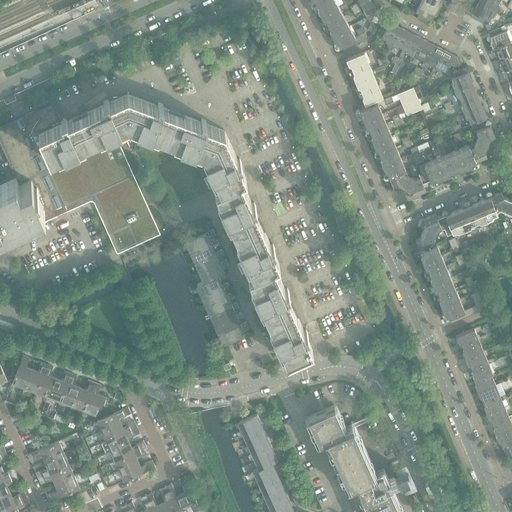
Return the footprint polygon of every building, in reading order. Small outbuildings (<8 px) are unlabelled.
[(338,6),(334,0),(311,0),(316,7),(317,9),(321,15),(338,6)] [(403,3),(396,0),(389,0),(388,3),(400,9),(403,3)] [(436,15),(438,10),(439,9),(421,0),(415,11),(419,13),(416,17),(429,24),(433,15),(434,16),(436,15)] [(440,2),(441,0),(421,0),(439,9),(441,4),(441,2),(440,2)] [(498,2),(499,0),(479,0),(479,1),(496,11),(500,5),(499,3),(498,2)] [(493,16),(496,11),(479,1),(471,17),(483,23),(485,19),(489,21),(491,17),(492,17),(493,16)] [(376,11),(377,10),(374,5),(363,11),(366,17),(371,14),(374,16),(376,11)] [(349,26),(338,6),(321,15),(325,23),(328,28),(332,36),(349,26)] [(391,45),(400,27),(385,19),(379,32),(383,34),(381,38),(385,40),(385,42),(391,45)] [(372,32),(376,26),(371,23),(368,30),(372,32)] [(356,37),(349,26),(332,36),(335,41),(338,47),(340,46),(342,50),(345,51),(366,39),(367,36),(365,32),(356,37)] [(510,40),(506,30),(503,31),(501,26),(488,32),(491,41),(490,43),(492,48),(510,40)] [(402,49),(411,33),(400,27),(391,45),(397,47),(398,47),(399,47),(402,49)] [(412,56),(421,38),(411,33),(402,49),(406,51),(407,53),(412,56)] [(423,60),(432,44),(421,38),(412,56),(418,59),(420,58),(423,60)] [(511,53),(511,44),(510,40),(492,48),(495,54),(497,55),(499,59),(511,53)] [(433,67),(442,49),(432,44),(423,60),(427,62),(428,64),(433,67)] [(460,64),(456,56),(442,49),(433,67),(439,70),(441,69),(445,71),(449,64),(454,67),(460,64)] [(373,74),(364,51),(346,59),(355,81),(373,74)] [(511,66),(511,53),(499,59),(501,63),(500,63),(499,65),(502,71),(511,66)] [(385,63),(384,61),(380,57),(377,59),(380,66),(385,63)] [(511,79),(511,66),(502,71),(504,77),(506,77),(508,81),(511,79)] [(472,83),(466,67),(453,73),(454,77),(451,79),(453,83),(452,83),(451,85),(454,91),(472,83)] [(383,96),(373,74),(355,81),(365,104),(383,96)] [(477,94),(472,83),(454,91),(456,97),(458,97),(459,97),(461,101),(477,94)] [(422,109),(413,87),(397,94),(402,105),(406,115),(422,109)] [(128,122),(127,93),(109,101),(108,99),(105,101),(103,102),(104,104),(81,114),(92,138),(113,129),(116,127),(118,131),(119,130),(127,127),(126,125),(128,124),(128,122)] [(166,138),(176,111),(162,106),(163,104),(158,102),(157,104),(127,93),(128,122),(128,124),(130,125),(130,127),(157,137),(158,135),(166,138)] [(482,105),(477,94),(461,101),(462,105),(461,105),(461,107),(463,113),(482,105)] [(382,113),(377,102),(361,108),(361,109),(359,109),(361,113),(362,114),(361,115),(364,121),(382,113)] [(60,117),(53,103),(23,116),(30,130),(60,117)] [(486,117),(482,105),(463,113),(466,119),(468,120),(470,124),(486,117)] [(204,151),(224,130),(205,122),(206,120),(201,118),(200,120),(176,111),(166,138),(173,141),(173,143),(200,153),(201,151),(203,152),(204,151)] [(391,135),(386,124),(382,113),(364,121),(366,127),(367,127),(367,128),(369,134),(371,136),(371,137),(373,143),(391,135)] [(92,138),(81,114),(67,120),(66,118),(61,120),(60,117),(30,130),(43,160),(92,138)] [(2,121),(0,121),(0,143),(20,134),(15,121),(14,120),(4,125),(2,121)] [(494,134),(490,125),(489,125),(488,123),(484,125),(483,121),(471,126),(474,134),(472,139),(487,145),(490,139),(495,137),(494,134)] [(147,205),(121,146),(119,143),(115,134),(114,132),(113,129),(92,138),(43,160),(57,190),(64,206),(93,193),(111,232),(124,226),(128,224),(133,234),(136,241),(159,231),(151,214),(148,208),(147,205)] [(241,163),(239,158),(237,159),(224,130),(204,151),(203,152),(204,154),(202,155),(214,182),(216,181),(217,184),(211,187),(213,191),(221,187),(221,188),(241,179),(246,177),(240,163),(241,163)] [(25,145),(20,134),(0,143),(5,154),(25,145)] [(400,157),(396,147),(391,135),(373,143),(375,149),(377,149),(376,150),(379,157),(380,158),(380,159),(382,165),(400,157)] [(487,157),(485,152),(487,145),(472,139),(470,144),(457,150),(465,168),(471,165),(471,164),(472,165),(479,162),(480,161),(479,160),(487,157)] [(30,155),(25,145),(5,154),(9,164),(30,155)] [(423,161),(417,146),(411,149),(417,164),(423,161)] [(465,168),(457,150),(434,159),(442,177),(449,175),(449,174),(450,174),(457,171),(458,170),(459,170),(465,168)] [(14,173),(34,164),(30,155),(9,164),(14,173)] [(406,171),(400,157),(382,165),(385,171),(386,171),(385,172),(388,179),(388,180),(389,180),(391,180),(393,187),(398,185),(404,187),(411,173),(406,171)] [(442,177),(434,159),(418,166),(420,173),(416,175),(411,173),(404,187),(412,190),(414,195),(426,190),(425,188),(427,187),(428,183),(435,180),(436,179),(437,180),(442,177)] [(40,178),(34,164),(14,173),(16,178),(19,185),(30,180),(31,182),(40,178)] [(46,214),(42,206),(35,191),(37,190),(36,187),(35,186),(33,187),(31,182),(30,180),(19,185),(16,178),(0,184),(0,234),(0,235),(46,214)] [(40,178),(31,182),(33,187),(35,186),(36,187),(43,183),(40,178)] [(256,207),(254,202),(252,203),(241,179),(221,188),(221,187),(213,191),(232,233),(260,220),(254,208),(256,207)] [(55,210),(48,194),(43,183),(36,187),(37,190),(35,191),(42,206),(46,214),(55,210)] [(504,214),(510,199),(503,196),(501,192),(494,195),(494,194),(493,193),(486,196),(485,196),(485,197),(485,198),(479,201),(486,220),(492,217),(493,215),(493,214),(499,212),(504,214)] [(488,224),(486,220),(479,201),(472,204),(471,203),(470,202),(464,205),(463,205),(463,206),(463,208),(457,210),(464,229),(470,226),(471,225),(470,224),(475,222),(478,229),(488,224)] [(464,229),(457,210),(450,213),(449,212),(448,212),(442,214),(440,215),(438,215),(436,215),(435,214),(423,219),(425,223),(420,237),(415,239),(420,250),(420,251),(436,244),(435,241),(439,231),(444,229),(447,236),(453,234),(452,232),(456,230),(459,231),(464,229)] [(275,248),(273,243),(271,244),(260,220),(232,233),(249,270),(244,273),(246,277),(254,273),(255,274),(274,265),(279,263),(273,249),(275,248)] [(136,241),(133,234),(128,224),(124,226),(111,232),(119,249),(136,241)] [(210,242),(208,238),(215,234),(213,229),(186,241),(191,251),(210,242)] [(459,247),(455,237),(448,240),(453,250),(459,247)] [(214,252),(212,247),(220,244),(217,239),(210,242),(191,251),(195,261),(214,252)] [(441,255),(436,244),(420,251),(420,250),(418,251),(419,254),(423,262),(441,255)] [(219,262),(217,257),(224,254),(222,249),(214,252),(195,261),(200,271),(219,262)] [(450,277),(441,255),(423,262),(428,276),(430,278),(432,284),(450,277)] [(223,272),(221,267),(228,264),(226,259),(219,262),(200,271),(204,280),(223,272)] [(289,292),(287,287),(285,288),(274,265),(255,274),(254,273),(246,277),(265,319),(293,307),(287,293),(289,292)] [(220,285),(218,280),(226,277),(223,272),(204,280),(197,283),(201,294),(220,285)] [(459,299),(450,277),(432,284),(434,290),(435,293),(441,306),(459,299)] [(225,295),(223,290),(230,287),(228,282),(220,285),(201,294),(206,303),(225,295)] [(464,310),(448,316),(448,317),(450,321),(452,322),(483,309),(484,307),(483,303),(485,303),(485,304),(492,301),(486,288),(471,294),(476,305),(464,310)] [(229,305),(227,300),(234,297),(232,291),(225,295),(206,303),(210,313),(229,305)] [(464,310),(459,299),(441,306),(444,312),(445,315),(446,318),(448,317),(448,316),(464,310)] [(234,314),(232,310),(239,306),(237,301),(229,305),(210,313),(215,323),(234,314)] [(308,334),(306,329),(304,330),(293,307),(265,319),(285,363),(289,362),(288,359),(312,348),(306,335),(308,334)] [(238,324),(236,320),(243,316),(241,311),(234,314),(215,323),(219,333),(238,324)] [(243,335),(240,329),(248,326),(245,321),(238,324),(219,333),(224,343),(243,335)] [(478,337),(474,327),(456,335),(465,358),(483,350),(479,340),(486,337),(485,334),(478,337)] [(487,360),(483,350),(465,358),(474,379),(490,372),(491,373),(492,373),(488,363),(495,360),(494,356),(487,360)] [(24,387),(32,368),(26,366),(29,357),(23,355),(12,383),(24,387)] [(36,392),(47,364),(40,361),(37,370),(32,368),(24,387),(36,392)] [(228,362),(223,364),(222,364),(225,371),(231,368),(228,362)] [(48,396),(55,376),(50,374),(53,366),(47,364),(36,392),(48,396)] [(60,401),(70,373),(64,370),(61,378),(55,376),(48,396),(60,401)] [(495,384),(491,373),(490,372),(474,379),(476,384),(475,386),(477,392),(495,384)] [(71,405),(79,386),(73,383),(76,375),(70,373),(60,401),(71,405)] [(83,410),(94,382),(88,379),(84,388),(79,386),(71,405),(83,410)] [(95,414),(103,395),(97,392),(100,384),(94,382),(83,410),(95,414)] [(500,395),(495,384),(477,392),(480,398),(481,399),(482,398),(484,402),(500,395)] [(504,406),(500,395),(484,402),(485,406),(484,408),(486,414),(504,406)] [(403,511),(402,509),(403,509),(400,503),(400,504),(391,485),(392,485),(391,484),(396,482),(400,480),(398,477),(395,478),(390,481),(390,479),(389,480),(383,467),(376,471),(373,464),(371,458),(370,459),(362,440),(360,434),(359,435),(355,425),(365,421),(363,418),(346,426),(343,419),(344,419),(341,413),(341,414),(336,404),(334,405),(307,417),(318,442),(326,438),(348,487),(357,483),(363,497),(362,498),(367,507),(367,508),(368,511),(403,511)] [(121,422),(119,418),(131,413),(128,406),(97,421),(102,431),(121,422)] [(509,418),(504,406),(486,414),(489,420),(491,421),(491,420),(493,424),(509,418)] [(241,430),(260,422),(256,414),(237,422),(241,430)] [(511,429),(511,424),(509,418),(493,424),(495,428),(494,429),(493,430),(496,436),(511,429)] [(106,441),(137,426),(134,420),(122,426),(121,422),(102,431),(106,441)] [(244,438),(263,429),(260,422),(241,430),(244,438)] [(129,442),(128,438),(140,432),(137,426),(106,441),(101,443),(106,452),(110,450),(129,442)] [(248,445),(267,437),(263,429),(244,438),(248,445)] [(511,429),(496,436),(498,442),(500,443),(501,443),(502,447),(511,442),(511,429)] [(251,453),(270,445),(267,437),(248,445),(251,453)] [(64,452),(58,440),(27,454),(30,461),(42,455),(45,461),(64,452)] [(115,460),(146,446),(143,440),(131,446),(129,442),(110,450),(115,460)] [(511,456),(511,442),(502,447),(507,458),(511,456)] [(255,461),(274,452),(270,445),(251,453),(255,461)] [(138,461),(137,458),(149,452),(146,446),(115,460),(119,470),(138,461)] [(0,460),(8,456),(6,450),(0,452),(0,460)] [(38,478),(69,464),(64,452),(45,461),(47,466),(35,472),(38,478)] [(272,463),(278,460),(274,452),(255,461),(258,468),(259,469),(272,463)] [(124,480),(155,466),(152,460),(140,465),(138,461),(119,470),(124,480)] [(257,480),(276,471),(272,463),(259,469),(258,468),(253,471),(257,480)] [(74,475),(69,464),(38,478),(41,484),(53,478),(55,484),(74,475)] [(0,480),(16,473),(13,467),(1,473),(0,469),(0,480)] [(413,490),(408,479),(409,478),(410,477),(408,472),(406,471),(405,472),(403,467),(396,470),(398,475),(397,475),(398,477),(400,480),(400,482),(401,481),(406,493),(413,490)] [(260,487),(279,479),(276,471),(257,480),(260,487)] [(0,494),(9,490),(7,485),(19,479),(16,473),(0,480),(0,494)] [(48,501),(80,487),(74,475),(55,484),(58,489),(46,495),(48,501)] [(189,511),(199,508),(185,477),(179,479),(184,491),(180,493),(188,511),(189,511)] [(263,494),(283,486),(279,479),(260,487),(263,494)] [(188,511),(180,493),(177,495),(171,483),(165,486),(177,511),(188,511)] [(177,511),(165,486),(159,488),(165,500),(161,502),(165,511),(177,511)] [(267,502),(286,494),(283,486),(263,494),(267,502)] [(0,508),(26,496),(24,490),(12,496),(9,490),(0,494),(0,508)] [(165,511),(161,502),(157,504),(152,492),(146,495),(153,511),(165,511)] [(270,509),(289,501),(286,494),(267,502),(270,509)] [(153,511),(146,495),(140,497),(145,509),(141,511),(153,511)] [(19,511),(17,508),(29,502),(26,496),(0,508),(0,511),(19,511)] [(141,511),(138,511),(136,511),(132,501),(126,503),(129,511),(141,511)] [(271,511),(286,511),(293,509),(289,501),(270,509),(271,511)] [(129,511),(126,503),(120,506),(122,511),(129,511)]
